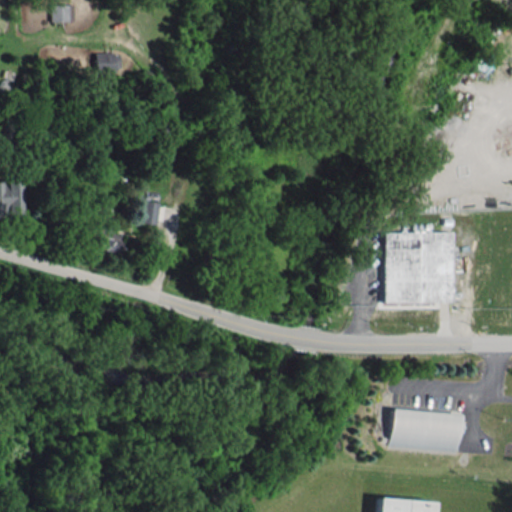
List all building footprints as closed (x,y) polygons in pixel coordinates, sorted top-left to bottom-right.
[(49,21),(72,21),(72,4),(48,4),(49,21)] [(118,70),(118,52),(93,52),(93,71),(118,70)] [(0,180),(0,214),(19,214),(19,180),(0,180)] [(154,224),(157,202),(140,200),(137,222),(154,224)] [(104,230),(106,226),(92,222),(85,245),(117,255),(122,236),(104,230)] [(381,302),(450,302),(450,231),(381,231),(381,302)] [(457,411),(388,407),(386,448),(455,451),(457,411)] [(370,496),(368,511),(426,511),(427,501),(370,496)]
